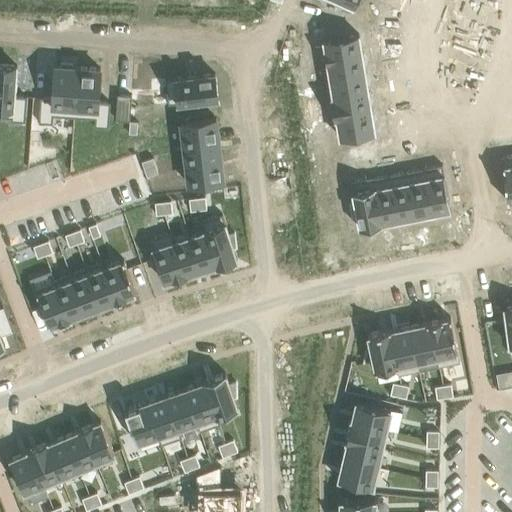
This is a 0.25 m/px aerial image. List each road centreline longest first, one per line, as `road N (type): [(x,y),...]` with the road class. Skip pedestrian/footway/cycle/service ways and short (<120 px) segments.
road 1 (residential): [(258,303),(0,400)]
road 2 (residential): [(511,252),(258,303)]
road 3 (residential): [(244,54),(258,303)]
road 4 (residential): [(0,32),(244,54)]
road 5 (residential): [(267,511),(258,303)]
